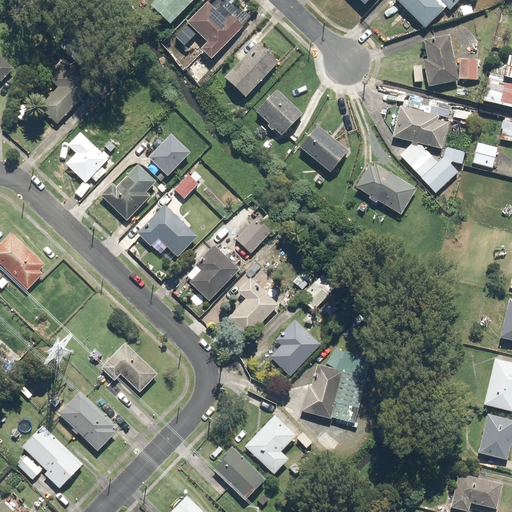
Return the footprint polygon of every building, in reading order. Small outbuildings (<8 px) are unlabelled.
[(171,26),(194,0),(156,0),(150,7),(171,26)] [(233,3),(229,6),(222,0),(217,0),(210,8),(204,3),(185,24),(206,43),(199,51),(210,61),(249,17),(233,3)] [(444,9),(434,0),(394,0),(425,29),(444,9)] [(460,0),(438,0),(450,11),(460,0)] [(449,37),(423,42),(427,65),(423,66),(427,88),(458,82),(449,37)] [(277,64),(255,44),(222,79),(244,99),(277,64)] [(0,57),(0,82),(1,82),(13,69),(0,57)] [(511,58),(507,57),(502,78),(511,80),(511,58)] [(476,80),(477,58),(460,58),(459,79),(476,80)] [(209,72),(195,59),(186,69),(201,82),(209,72)] [(59,89),(44,102),(59,119),(89,92),(65,64),(50,78),(59,89)] [(489,75),(482,102),(511,109),(511,80),(502,78),(489,75)] [(302,115),(276,90),(255,113),(280,137),(302,115)] [(445,108),(430,104),(428,111),(443,115),(445,108)] [(399,107),(391,138),(411,143),(411,145),(416,146),(417,144),(441,150),(448,124),(437,121),(438,117),(399,107)] [(347,152),(317,127),(299,149),(329,174),(347,152)] [(511,140),(511,131),(502,129),(499,140),(511,143),(511,140)] [(85,184),(108,160),(94,147),(93,148),(78,134),(66,146),(74,154),(64,165),(85,184)] [(189,153),(170,135),(148,159),(167,177),(189,153)] [(295,144),(287,139),(279,152),(286,157),(295,144)] [(497,149),(477,143),(471,163),(491,169),(497,149)] [(410,145),(399,156),(421,179),(438,164),(421,146),(417,147),(410,145)] [(404,168),(392,154),(384,161),(396,176),(404,168)] [(420,180),(435,195),(458,174),(443,158),(438,164),(421,179),(420,180)] [(373,167),(368,165),(357,184),(359,185),(357,190),(400,216),(416,190),(374,165),(373,167)] [(112,185),(100,195),(125,221),(149,198),(145,193),(154,184),(137,167),(115,188),(112,185)] [(198,185),(188,176),(173,190),(183,200),(198,185)] [(252,214),(243,205),(228,219),(237,228),(252,214)] [(147,224),(153,229),(149,233),(144,229),(138,235),(156,252),(163,244),(178,258),(196,238),(163,207),(147,224)] [(274,235),(280,228),(267,216),(260,223),(256,219),(236,240),(251,255),(271,233),(274,235)] [(38,272),(44,266),(11,233),(0,244),(0,264),(27,291),(42,275),(38,272)] [(197,255),(201,259),(194,267),(199,272),(188,284),(208,303),(238,271),(208,243),(197,255)] [(311,280),(304,273),(294,283),(301,290),(311,280)] [(312,311),(332,290),(319,278),(299,299),(312,311)] [(264,292),(262,294),(255,288),(257,286),(251,279),(237,293),(244,300),(226,318),(245,338),(277,306),(264,292)] [(511,342),(511,301),(507,300),(499,339),(511,342)] [(319,345),(293,321),(274,341),(280,347),(270,358),(290,377),(319,345)] [(124,344),(100,370),(113,382),(120,375),(139,393),(157,375),(124,344)] [(511,411),(511,365),(493,361),(482,406),(511,413),(511,411)] [(301,413),(329,420),(334,402),(357,408),(364,380),(316,368),(311,388),(308,387),(301,413)] [(115,427),(80,393),(58,415),(96,453),(115,434),(112,430),(115,427)] [(371,413),(366,408),(360,415),(355,411),(339,430),(353,441),(369,422),(366,419),(371,413)] [(506,461),(511,436),(511,422),(485,416),(477,455),(506,461)] [(279,453),(295,436),(273,417),(245,448),(274,474),(286,460),(279,453)] [(345,437),(330,424),(314,441),(329,455),(345,437)] [(21,449),(27,455),(16,466),(31,480),(42,469),(46,473),(43,476),(58,490),(82,466),(42,427),(21,449)] [(214,462),(218,465),(213,471),(245,501),(264,480),(229,447),(214,462)] [(477,469),(459,465),(449,509),(463,511),(467,511),(470,505),(496,511),(502,485),(475,479),(477,469)] [(201,511),(185,497),(171,511),(201,511)] [(0,511),(12,511),(2,502),(0,503),(0,511)]
